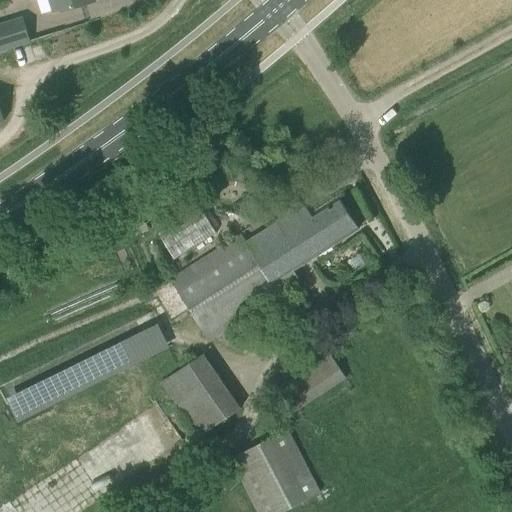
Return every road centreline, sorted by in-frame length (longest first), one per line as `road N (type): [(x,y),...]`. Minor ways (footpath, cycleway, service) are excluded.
road 1 (unclassified): [(511,445),(354,123)]
road 2 (primary): [(0,219),(273,10)]
road 3 (track): [(354,123),(511,34)]
road 4 (unclassified): [(273,10),(354,123)]
